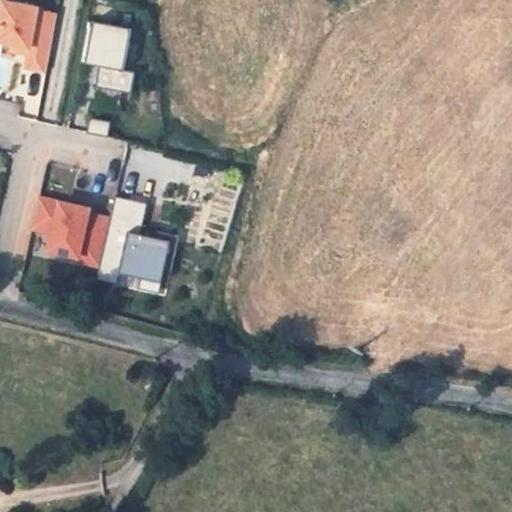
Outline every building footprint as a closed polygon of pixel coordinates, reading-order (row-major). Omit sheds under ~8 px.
[(38,8),(4,1),(0,20),(0,42),(14,45),(22,46),(21,52),(29,54),(27,67),(47,71),(57,14),(37,11),(38,8)] [(132,28),(88,20),(80,62),(100,66),(96,85),(104,87),(122,90),(132,92),(136,72),(124,70),(132,28)] [(122,90),(104,87),(101,102),(119,106),(122,90)] [(90,117),(87,133),(108,137),(111,121),(90,117)] [(115,196),(110,219),(99,266),(97,275),(119,280),(121,269),(141,274),(139,285),(160,289),(171,241),(141,234),(148,203),(115,196)] [(89,209),(39,198),(33,228),(53,233),(65,235),(61,253),(78,257),(77,261),(99,266),(110,219),(88,214),(89,209)] [(65,235),(53,233),(49,250),(61,253),(65,235)] [(119,280),(97,275),(96,280),(159,294),(160,289),(139,285),(141,274),(121,269),(119,280)]
